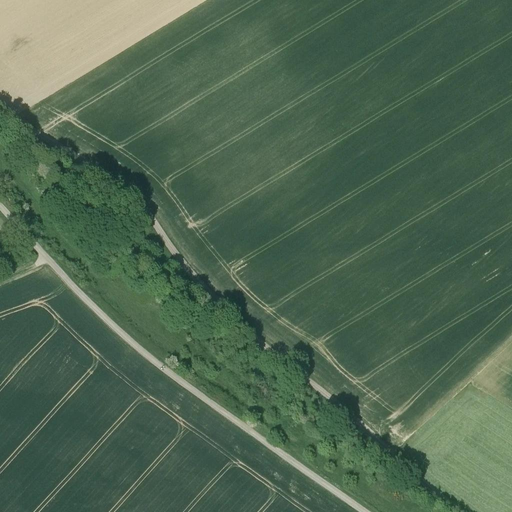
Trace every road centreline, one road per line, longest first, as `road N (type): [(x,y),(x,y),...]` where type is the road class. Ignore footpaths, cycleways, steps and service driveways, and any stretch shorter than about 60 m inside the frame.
road 1 (track): [(461,511),(265,347),(191,272),(138,201),(0,107)]
road 2 (unclassified): [(364,511),(154,359),(0,207)]
